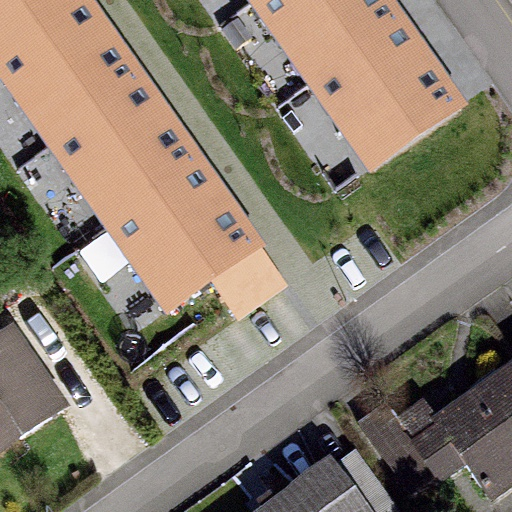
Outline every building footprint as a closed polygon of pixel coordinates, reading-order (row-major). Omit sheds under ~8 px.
[(128,0),(0,0),(0,45),(177,303),(286,228),(128,0)] [(487,100),(418,0),(263,0),(381,172),(487,100)] [(0,450),(50,418),(1,344),(0,344),(0,450)] [(511,381),(450,425),(499,495),(511,485),(511,381)] [(410,390),(359,427),(415,505),(467,469),(410,390)] [(341,511),(317,478),(269,511),(341,511)]
